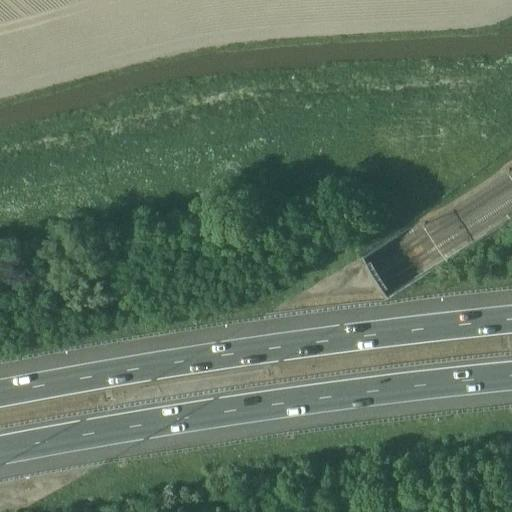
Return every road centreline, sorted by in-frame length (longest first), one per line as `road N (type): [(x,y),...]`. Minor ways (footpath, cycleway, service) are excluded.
road 1 (motorway): [(511,318),(0,393)]
road 2 (motorway): [(0,449),(511,376)]
